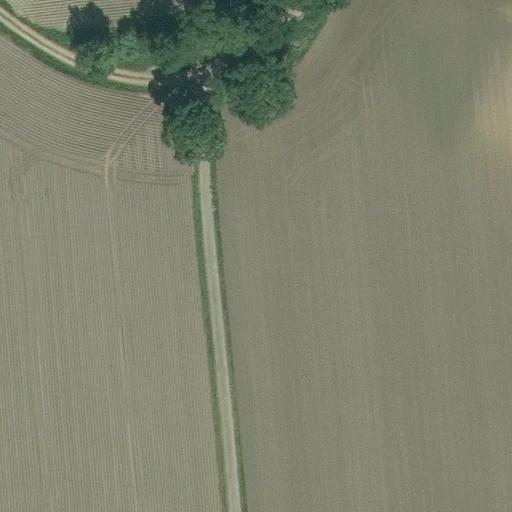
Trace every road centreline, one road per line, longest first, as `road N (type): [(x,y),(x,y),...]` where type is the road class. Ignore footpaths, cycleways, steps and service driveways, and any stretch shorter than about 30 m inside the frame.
road 1 (residential): [(298,0),(235,54),(192,76),(233,511)]
road 2 (track): [(0,12),(78,64),(192,76)]
